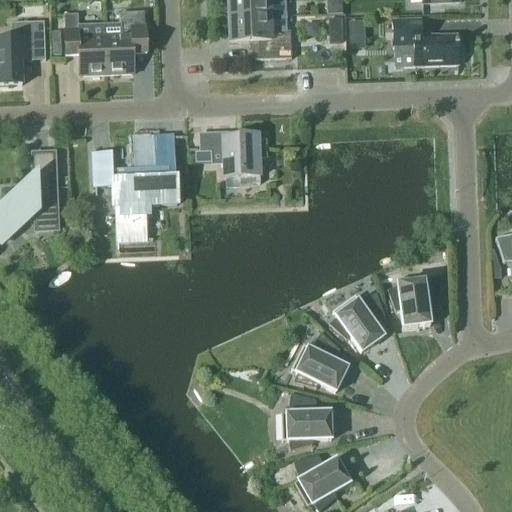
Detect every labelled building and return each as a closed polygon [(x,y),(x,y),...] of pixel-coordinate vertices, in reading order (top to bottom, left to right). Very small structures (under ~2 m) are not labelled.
[(227,0),(228,20),(269,19),(268,3),(280,2),(279,0),(227,0)] [(341,6),(326,7),(326,16),(342,16),(341,6)] [(144,14),(119,15),(119,26),(104,26),(106,78),(132,77),(132,59),(145,58),(144,14)] [(77,27),(77,17),(63,17),(65,61),(78,60),(79,79),(106,78),(104,26),(77,27)] [(269,19),(228,20),(229,46),(257,45),(258,62),(253,62),(253,63),(290,61),(289,33),(270,34),(269,19)] [(342,45),(341,21),(328,21),(329,46),(342,45)] [(421,39),(420,22),(391,23),(392,50),(393,50),(393,59),(413,58),(414,69),(457,68),(457,48),(457,44),(457,38),(421,39)] [(364,23),(348,23),(348,37),(364,37),(364,23)] [(13,41),(0,41),(0,88),(21,88),(20,56),(27,56),(27,63),(45,63),(43,24),(13,25),(13,41)] [(60,57),(60,46),(52,46),(53,58),(60,57)] [(115,210),(117,244),(152,243),(152,242),(145,242),(143,209),(177,207),(175,182),(173,182),(171,141),(181,140),(181,139),(134,141),(134,135),(133,135),(134,172),(110,173),(109,156),(94,157),(94,152),(93,152),(95,198),(96,198),(96,189),(111,188),(112,210),(115,210)] [(257,143),(257,137),(222,139),(224,181),(240,180),(240,187),(259,186),(258,160),(265,160),(264,143),(257,143)] [(199,154),(194,155),(195,166),(211,165),(211,154),(199,154)] [(57,232),(53,156),(32,157),(33,182),(0,210),(0,243),(0,244),(35,214),(36,233),(57,232)] [(511,237),(502,239),(494,241),(502,266),(511,265),(511,237)] [(493,252),(491,252),(492,280),(500,280),(500,271),(493,252)] [(399,314),(400,321),(401,333),(429,329),(427,315),(439,313),(443,288),(438,287),(434,287),(423,287),(423,285),(422,285),(422,287),(413,288),(410,288),(398,290),(397,288),(396,289),(396,290),(392,291),(386,293),(394,315),(399,314)] [(328,328),(345,343),(349,340),(360,356),(383,339),(374,328),(384,321),(375,297),(368,300),(358,305),(357,304),(356,305),(357,306),(337,320),(336,319),(334,320),(335,321),(328,328)] [(346,370),(334,364),(339,354),(320,336),(317,339),(315,343),(309,352),(307,351),(306,353),(308,353),(303,361),(302,363),(297,375),(295,374),(294,376),(296,377),(294,381),(293,386),(315,391),(318,387),(334,395),(346,370)] [(315,403),(290,397),(289,401),(288,405),(287,416),(285,416),(285,418),(287,418),(287,426),(287,429),(288,442),(286,442),(286,444),(288,444),(288,448),(289,454),(312,448),(312,443),(330,443),(329,415),(315,415),(315,403)] [(311,506),(310,507),(310,508),(312,507),(314,511),(315,511),(321,511),(335,500),(333,495),(349,486),(335,462),(323,469),(317,459),(292,465),(293,469),(294,473),(298,483),(297,484),(298,485),(299,485),(303,492),(304,495),(311,506)]
